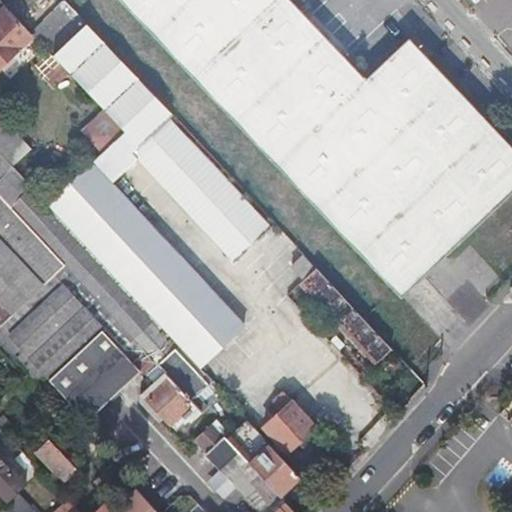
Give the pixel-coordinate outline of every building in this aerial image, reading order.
[(117,0),(404,299),(511,196),(511,146),(409,40),(367,80),(289,0),(117,0)] [(52,55),(86,24),(65,2),(32,34),(33,36),(50,53),(52,55)] [(0,65),(33,36),(32,34),(7,7),(0,12),(0,65)] [(123,131),(121,134),(118,137),(236,263),(272,229),(170,121),(173,116),(86,24),(52,55),(69,74),(123,131)] [(52,55),(50,53),(30,72),(40,82),(42,79),(53,90),(69,74),(52,55)] [(78,149),(90,163),(114,141),(101,128),(78,149)] [(93,163),(71,184),(49,205),(201,368),(245,326),(93,163)] [(0,177),(0,198),(64,267),(156,365),(176,347),(32,192),(34,190),(12,165),(0,177)] [(0,326),(12,315),(22,306),(42,288),(64,267),(0,198),(0,326)] [(215,246),(204,257),(253,303),(264,292),(215,246)] [(293,267),(305,280),(316,269),(304,256),(293,267)] [(42,288),(22,306),(107,397),(139,368),(145,375),(156,365),(64,267),(42,288)] [(316,269),(305,280),(302,283),(378,362),(392,349),(316,269)] [(22,306),(12,315),(0,326),(0,346),(76,427),(107,397),(22,306)] [(313,324),(365,378),(369,373),(318,319),(313,324)] [(164,414),(171,422),(178,429),(190,419),(191,420),(200,411),(165,373),(144,392),(141,403),(157,420),(164,414)] [(267,428),(278,439),(288,451),(317,424),(288,391),(278,400),(286,409),(267,428)] [(0,492),(9,502),(25,486),(49,511),(66,511),(73,505),(0,427),(0,492)] [(78,496),(84,490),(91,483),(50,439),(36,452),(78,496)] [(293,511),(279,496),(250,465),(226,439),(208,455),(262,511),(261,511),(293,511)] [(250,465),(279,496),(301,475),(272,444),(250,465)] [(155,511),(152,508),(134,489),(113,508),(107,500),(94,511),(155,511)] [(36,511),(22,497),(6,511),(36,511)]
